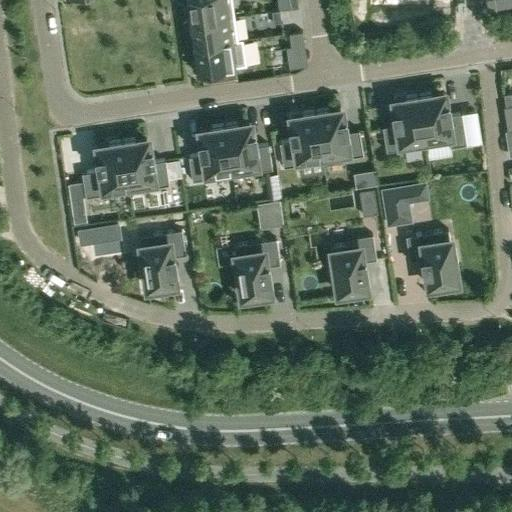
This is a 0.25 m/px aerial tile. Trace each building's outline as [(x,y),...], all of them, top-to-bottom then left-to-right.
[(186,0),(189,22),(234,15),(231,0),(186,0)] [(271,10),(273,22),(281,21),(279,9),(271,10)] [(189,22),(193,45),(242,38),(242,37),(237,38),(234,15),(189,22)] [(293,31),(295,43),(303,42),(302,30),(293,31)] [(242,38),(193,45),(196,70),(246,63),(242,38)] [(431,90),(418,93),(426,143),(449,140),(450,146),(466,143),(461,111),(450,113),(448,102),(445,102),(443,92),(432,94),(431,90)] [(511,91),(503,93),(505,105),(511,104),(511,91)] [(394,123),(382,125),(386,149),(425,143),(418,93),(404,95),(404,98),(393,100),(395,110),(392,111),(394,123)] [(315,108),(323,159),(362,153),(359,128),(347,130),(345,118),(342,118),(340,108),(329,110),(328,106),(315,108)] [(283,165),(323,159),(315,108),(301,110),(301,114),(291,116),(292,126),(289,127),(291,139),(279,141),(283,165)] [(224,122),(232,173),(271,167),(268,142),(256,144),(254,132),(251,132),(250,122),(238,124),(238,120),(224,122)] [(192,179),(232,173),(224,122),(210,124),(210,128),(200,130),(201,140),(198,140),(200,153),(188,155),(192,179)] [(135,136),(121,138),(129,189),(169,183),(165,158),(153,160),(151,148),(148,148),(146,138),(135,140),(135,136)] [(97,169),(81,171),(85,196),(129,189),(121,138),(107,140),(108,144),(97,146),(98,156),(95,156),(97,169)] [(380,186),(386,223),(412,219),(405,182),(380,186)] [(358,189),(363,214),(377,212),(373,187),(358,189)] [(80,201),(78,188),(69,190),(71,202),(80,201)] [(266,200),(270,225),(283,224),(279,198),(266,200)] [(185,252),(181,228),(139,234),(141,252),(138,252),(140,266),(143,266),(147,286),(157,285),(157,288),(171,286),(171,283),(174,282),(172,268),(175,268),(173,254),(185,252)] [(451,245),(448,228),(405,234),(409,259),(421,257),(423,270),(426,270),(428,284),(432,283),(432,287),(446,285),(445,281),(456,279),(453,259),(456,258),(454,244),(451,245)] [(376,257),(372,233),(356,235),(357,241),(330,245),(332,257),(329,257),(331,271),(334,270),(338,291),(348,289),(348,293),(362,291),(362,287),(365,287),(363,273),(366,272),(364,259),(376,257)] [(238,275),(241,295),(251,294),(252,297),(266,295),(265,292),(269,291),(267,277),(270,277),(268,263),(280,261),(276,237),(264,238),(233,243),(236,260),(232,261),(234,275),(238,275)]
